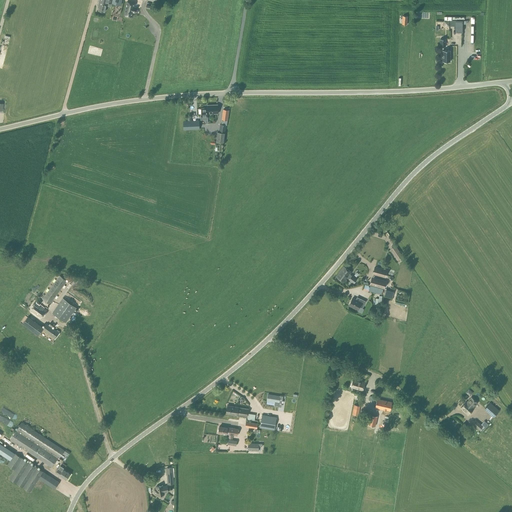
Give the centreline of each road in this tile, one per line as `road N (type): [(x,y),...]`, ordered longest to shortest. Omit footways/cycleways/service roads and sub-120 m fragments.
road 1 (unclassified): [(69,511),(112,458),(268,338),(418,167),(511,102)]
road 2 (unclassified): [(0,129),(194,94),(504,82)]
